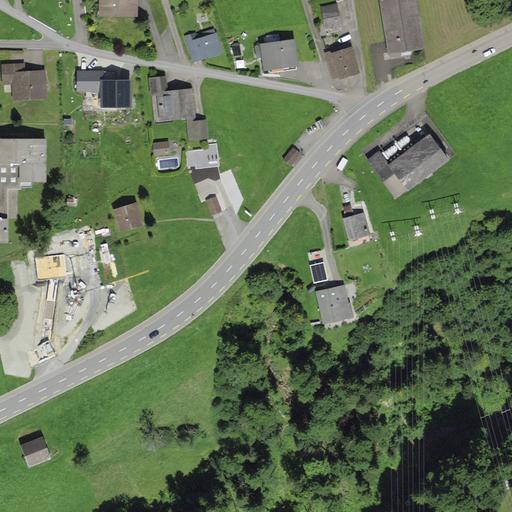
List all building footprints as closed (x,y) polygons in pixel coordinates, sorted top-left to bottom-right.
[(138,0),(101,0),(101,17),(138,18),(138,0)] [(418,0),(381,0),(389,54),(425,49),(418,0)] [(338,6),(320,10),(325,33),(342,30),(338,6)] [(217,32),(188,41),(195,63),(224,54),(217,32)] [(296,41),(261,44),(263,70),(298,67),(296,41)] [(359,73),(351,46),(329,53),(337,80),(359,73)] [(13,75),(26,74),(25,65),(2,66),(3,86),(13,86),(13,75)] [(101,83),(116,83),(117,73),(78,72),(78,93),(101,93),(101,83)] [(26,74),(13,75),(13,86),(13,102),(45,102),(44,74),(26,74)] [(157,95),(168,94),(167,77),(149,79),(150,96),(157,95)] [(116,83),(101,83),(101,93),(101,110),(131,110),(130,82),(116,83)] [(195,119),(193,92),(168,94),(157,95),(160,123),(195,119)] [(206,122),(188,123),(189,143),(207,141),(206,122)] [(421,124),(369,161),(397,200),(449,163),(421,124)] [(47,143),(0,142),(0,219),(7,219),(8,189),(21,189),(21,184),(46,184),(47,143)] [(169,142),(153,143),(155,157),(170,156),(169,142)] [(294,150),(285,161),(292,167),(301,155),(294,150)] [(200,153),(186,154),(187,168),(201,167),(200,153)] [(216,197),(205,202),(211,217),(222,212),(216,197)] [(135,204),(114,208),(118,229),(139,225),(135,204)] [(366,214),(343,219),(348,240),(370,236),(366,214)] [(329,247),(311,250),(315,278),(332,276),(329,247)] [(66,248),(37,251),(40,280),(68,277),(66,248)] [(343,286),(317,292),(325,325),(351,319),(343,286)] [(42,438),(20,446),(29,469),(51,462),(42,438)]
